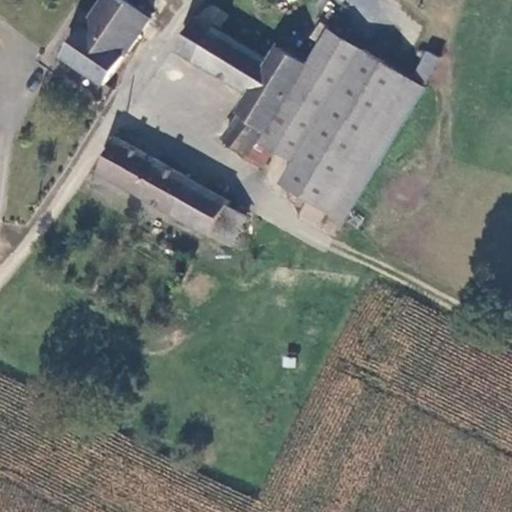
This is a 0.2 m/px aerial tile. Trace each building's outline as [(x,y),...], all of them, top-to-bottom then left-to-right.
[(121,0),(101,0),(63,57),(105,84),(149,18),(121,0)] [(222,14),(216,10),(181,55),(253,99),(243,116),(245,118),(229,145),(271,170),(281,152),(266,143),(311,68),(282,51),(222,14)] [(266,143),(281,152),(299,163),(366,52),(333,32),(311,68),(266,143)] [(425,50),(413,75),(427,81),(439,57),(425,50)] [(428,90),(366,52),(299,163),(288,183),(350,220),(428,90)] [(223,194),(121,133),(99,170),(201,231),(223,194)] [(251,211),(223,194),(201,231),(229,248),(251,211)]
